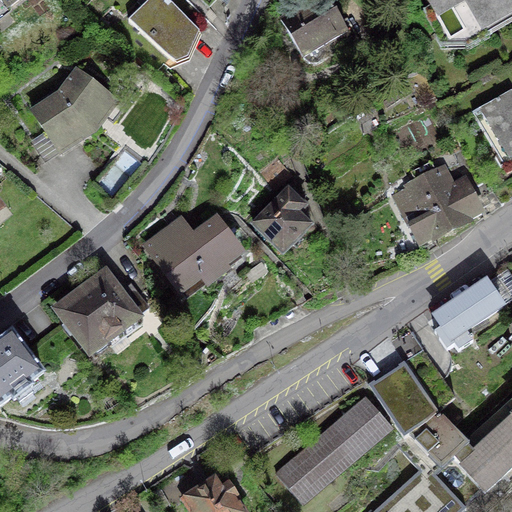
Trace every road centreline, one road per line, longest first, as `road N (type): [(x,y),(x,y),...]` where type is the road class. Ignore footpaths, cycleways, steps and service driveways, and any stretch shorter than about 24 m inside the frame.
road 1 (residential): [(0,430),(61,444),(101,439),(314,320),(387,289),(422,289)]
road 2 (residential): [(69,511),(422,289)]
road 3 (residential): [(253,0),(194,131),(162,179),(102,242),(0,314)]
